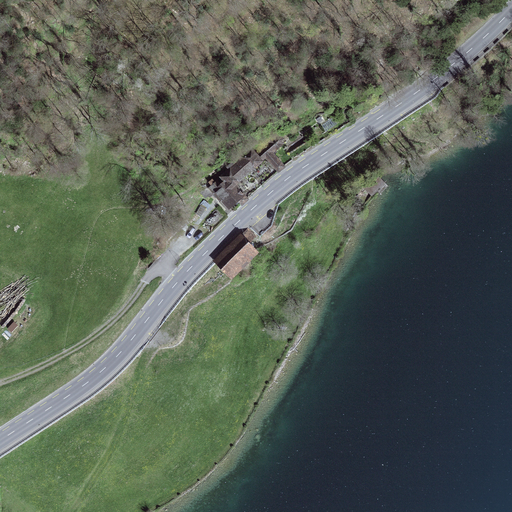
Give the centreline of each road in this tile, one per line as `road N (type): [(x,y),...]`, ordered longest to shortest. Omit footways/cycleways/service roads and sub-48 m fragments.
road 1 (primary): [(511,9),(439,75),(285,180),(181,277),(102,370),(0,440)]
road 2 (track): [(181,277),(157,275),(100,336),(0,387)]
